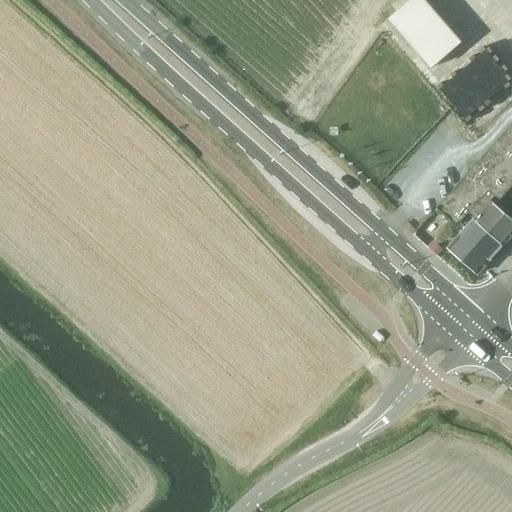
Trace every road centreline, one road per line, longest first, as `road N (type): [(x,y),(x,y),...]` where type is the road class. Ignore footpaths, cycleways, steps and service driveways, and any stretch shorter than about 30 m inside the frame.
road 1 (secondary): [(92,0),(451,325)]
road 2 (secondary): [(476,316),(124,0)]
road 3 (track): [(511,466),(488,451),(427,437),(290,511)]
road 4 (unclassified): [(239,511),(295,467),(371,424),(401,394)]
